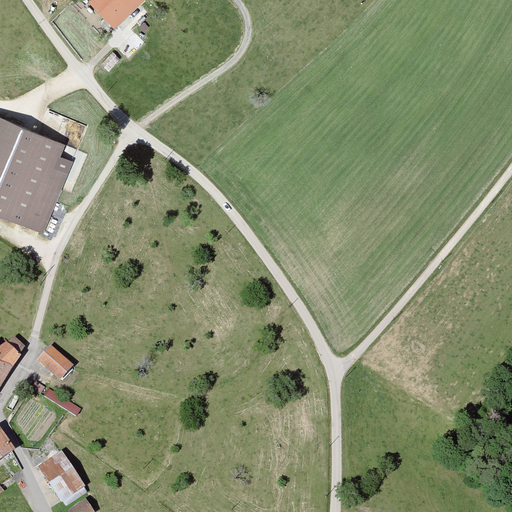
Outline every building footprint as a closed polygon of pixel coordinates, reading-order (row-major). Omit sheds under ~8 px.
[(135,0),(100,0),(119,18),(135,0)] [(74,136),(0,108),(0,208),(41,223),(74,136)] [(0,340),(0,384),(26,345),(12,332),(0,340)] [(77,359),(55,337),(40,352),(62,374),(77,359)] [(79,415),(83,408),(51,388),(46,395),(79,415)] [(0,419),(0,453),(17,442),(0,419)] [(91,484),(64,443),(42,458),(69,499),(91,484)] [(86,511),(99,502),(90,489),(74,501),(82,511),(86,511)]
